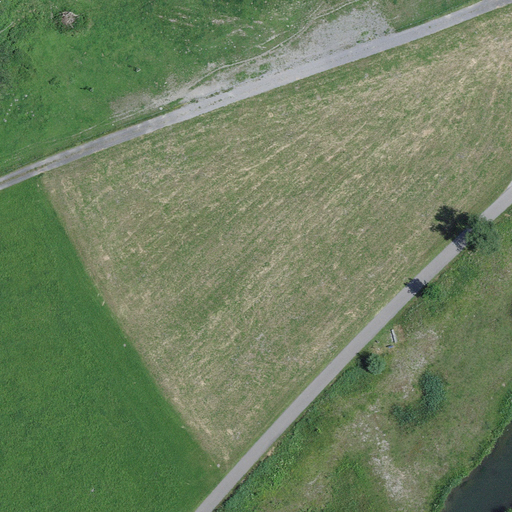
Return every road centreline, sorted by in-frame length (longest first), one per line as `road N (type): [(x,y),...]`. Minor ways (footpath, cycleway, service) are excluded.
road 1 (track): [(0,186),(502,0)]
road 2 (unclassified): [(206,511),(511,194)]
